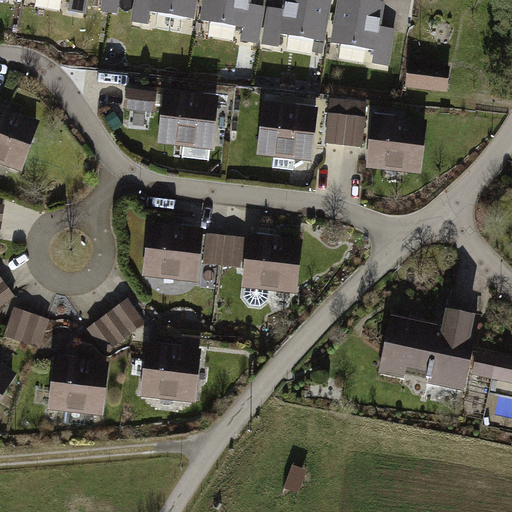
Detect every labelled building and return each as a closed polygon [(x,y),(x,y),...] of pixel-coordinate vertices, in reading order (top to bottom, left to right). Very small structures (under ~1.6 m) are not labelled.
[(72,0),(71,10),(83,12),(85,0),(72,0)] [(107,0),(105,13),(121,16),(124,0),(107,0)] [(137,0),(134,21),(147,23),(149,12),(192,18),(195,0),(137,0)] [(249,0),(206,0),(203,20),(246,28),(244,40),(257,42),(262,10),(248,8),(249,0)] [(330,0),(287,0),(285,13),(270,11),(265,43),(277,45),(279,34),(324,41),(330,0)] [(383,5),(353,0),(341,0),(334,43),(377,50),(374,63),(388,65),(394,32),(379,30),(383,5)] [(454,69),(410,64),(408,87),(452,91),(454,69)] [(162,90),(156,141),(213,148),(219,97),(162,90)] [(156,94),(129,91),(128,110),(154,112),(156,94)] [(319,112),(268,105),(261,151),(313,158),(319,112)] [(42,122),(0,107),(0,159),(26,168),(42,122)] [(362,120),(331,117),(328,143),(360,146),(362,120)] [(423,126),(370,120),(365,163),(418,169),(423,126)] [(143,270),(199,279),(206,231),(150,222),(143,270)] [(242,237),(210,234),(208,261),(240,264),(242,237)] [(302,246),(251,240),(245,286),(296,293),(302,246)] [(0,302),(13,294),(0,274),(0,302)] [(107,316),(91,327),(109,354),(148,327),(129,300),(107,316)] [(46,320),(16,308),(7,333),(36,345),(46,320)] [(389,317),(376,377),(465,396),(470,373),(511,382),(511,358),(471,349),(478,318),(445,311),(441,328),(389,317)] [(202,351),(150,345),(145,396),(196,402),(202,351)] [(0,362),(0,408),(22,377),(0,362)] [(109,366),(57,363),(54,413),(106,416),(109,366)]
